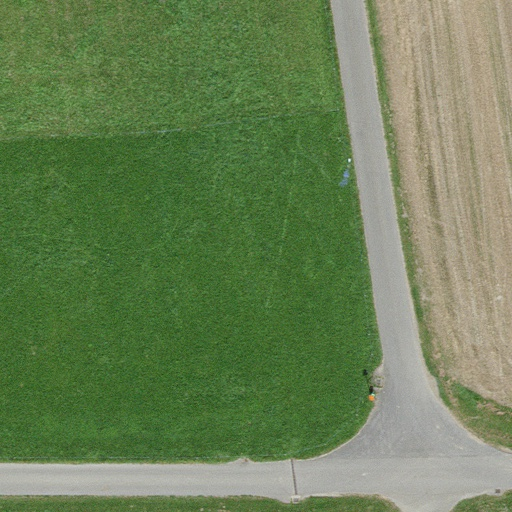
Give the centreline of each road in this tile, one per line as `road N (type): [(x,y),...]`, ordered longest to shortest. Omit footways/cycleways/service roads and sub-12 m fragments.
road 1 (unclassified): [(430,479),(363,0)]
road 2 (unclassified): [(0,481),(430,479)]
